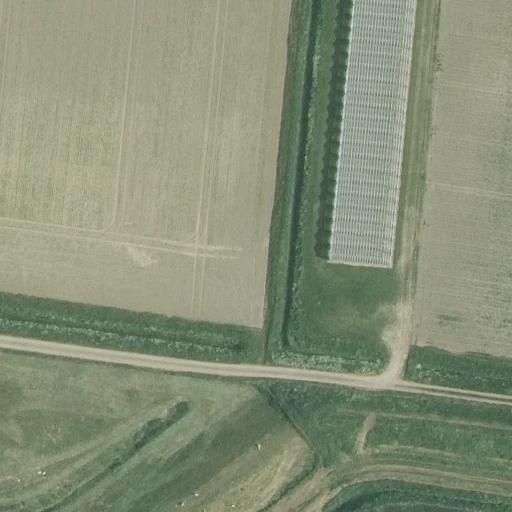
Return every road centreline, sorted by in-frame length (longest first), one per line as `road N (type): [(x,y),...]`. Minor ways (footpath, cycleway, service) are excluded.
road 1 (track): [(0,340),(386,383),(390,357),(305,334),(335,0)]
road 2 (track): [(386,383),(511,399)]
